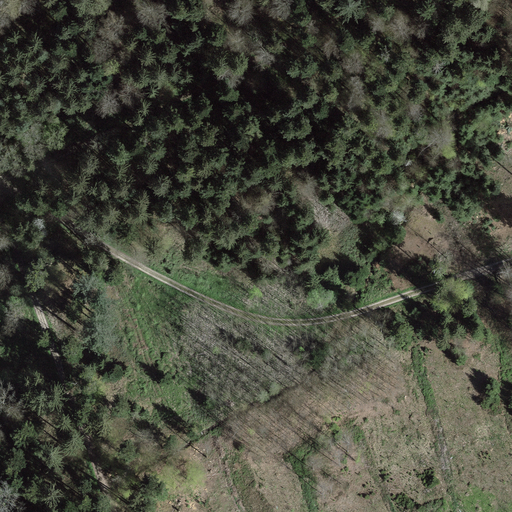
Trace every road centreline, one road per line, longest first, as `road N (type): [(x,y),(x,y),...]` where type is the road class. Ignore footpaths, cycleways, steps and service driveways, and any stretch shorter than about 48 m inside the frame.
road 1 (track): [(511,262),(367,307),(283,323),(147,271),(0,185)]
road 2 (track): [(367,0),(222,79),(0,168)]
road 3 (track): [(0,220),(108,511)]
